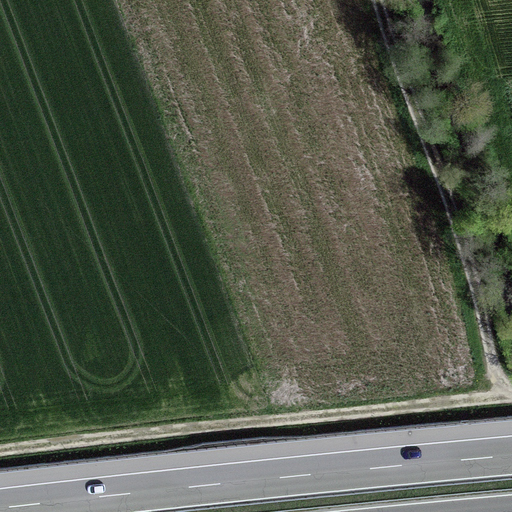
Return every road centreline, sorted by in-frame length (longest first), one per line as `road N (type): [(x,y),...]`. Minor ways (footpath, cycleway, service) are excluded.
road 1 (motorway): [(511,456),(0,508)]
road 2 (track): [(0,449),(503,396)]
road 3 (track): [(382,0),(503,396)]
